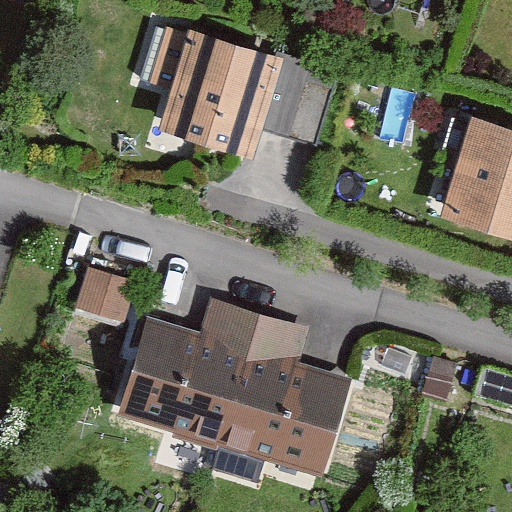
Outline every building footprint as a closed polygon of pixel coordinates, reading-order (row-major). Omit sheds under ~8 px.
[(290,62),(201,34),(170,132),(259,160),(290,62)] [(511,127),(472,114),(440,211),(511,234),(511,127)] [(88,265),(74,309),(123,324),(137,280),(88,265)] [(208,337),(152,320),(123,416),(326,477),(355,382),(297,364),(308,330),(218,303),(208,337)] [(476,394),(511,404),(511,374),(484,366),(476,394)]
